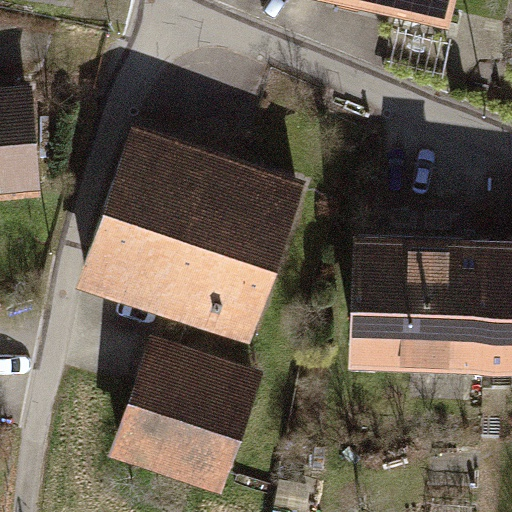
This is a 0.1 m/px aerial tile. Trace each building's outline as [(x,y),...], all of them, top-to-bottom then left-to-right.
[(409,0),(449,9),(451,0),(409,0)] [(0,98),(0,186),(31,184),(24,96),(0,98)] [(299,187),(131,131),(86,263),(254,320),(299,187)] [(511,239),(360,234),(356,348),(511,352),(511,239)] [(255,380),(151,343),(119,434),(224,470),(255,380)]
